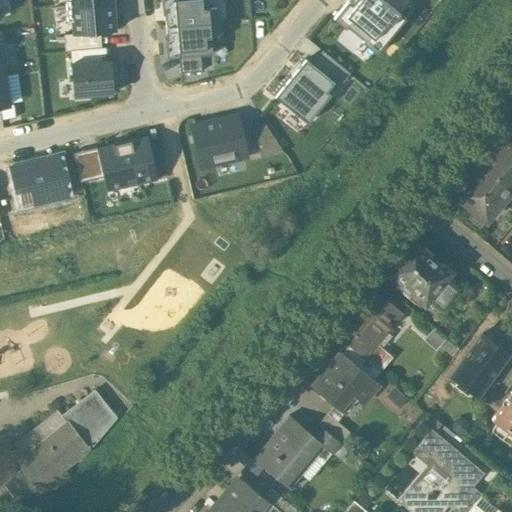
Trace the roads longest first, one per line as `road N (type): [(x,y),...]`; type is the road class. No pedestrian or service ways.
road 1 (residential): [(419,206),(165,511)]
road 2 (residential): [(317,0),(240,88),(150,109)]
road 3 (residential): [(150,109),(0,147)]
road 4 (residential): [(511,95),(419,206)]
